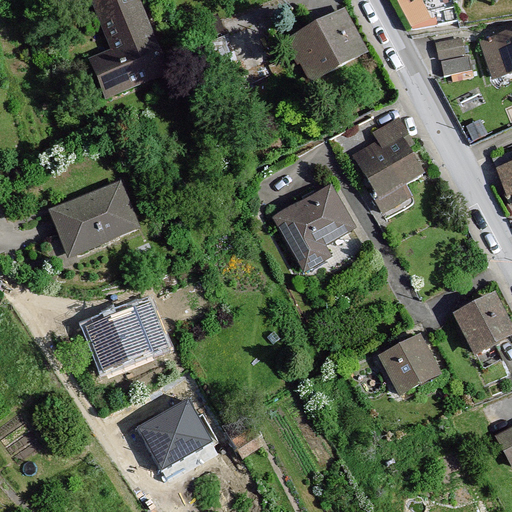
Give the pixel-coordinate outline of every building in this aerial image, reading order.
[(142,0),(91,0),(111,46),(88,55),(108,101),(173,73),(142,0)] [(346,5),(287,36),(310,81),(370,50),(346,5)] [(502,77),(511,73),(511,30),(487,40),(502,77)] [(352,154),(385,212),(411,197),(404,183),(431,168),(406,123),(352,154)] [(511,206),(511,161),(495,169),(511,206)] [(124,182),(48,212),(67,260),(143,230),(124,182)] [(272,216),(304,274),(334,259),(325,242),(354,226),(332,184),(272,216)] [(511,320),(498,294),(453,317),(475,359),(511,339),(511,320)] [(145,301),(82,329),(104,379),(167,351),(145,301)] [(420,326),(372,352),(398,401),(446,375),(420,326)] [(187,402),(139,429),(161,469),(210,442),(187,402)] [(511,425),(496,434),(511,464),(511,425)]
